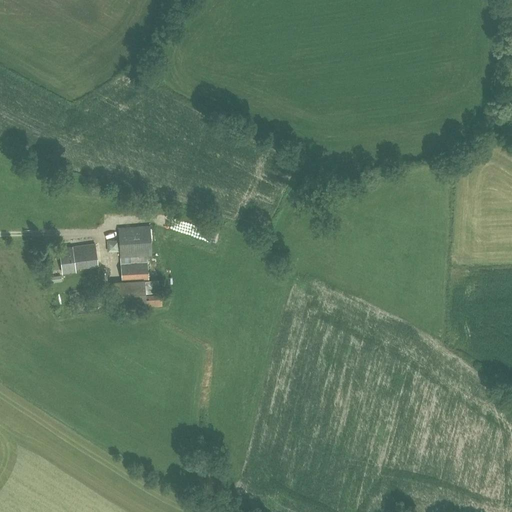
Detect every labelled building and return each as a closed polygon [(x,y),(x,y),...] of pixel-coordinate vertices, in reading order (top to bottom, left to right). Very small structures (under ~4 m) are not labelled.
[(150,225),(118,227),(121,264),(148,262),(148,255),(152,255),(150,225)] [(76,270),(98,267),(95,243),(59,248),(62,273),(76,271),(76,270)] [(148,262),(121,264),(122,281),(145,280),(149,279),(148,262)] [(146,295),(145,280),(111,281),(113,310),(162,306),(161,295),(146,295)] [(151,294),(159,292),(156,280),(148,282),(151,294)]
